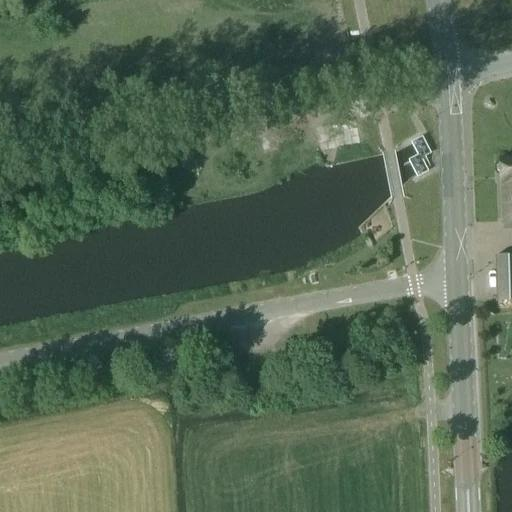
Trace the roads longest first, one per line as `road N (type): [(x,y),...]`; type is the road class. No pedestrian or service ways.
road 1 (unclassified): [(0,361),(454,278)]
road 2 (primary): [(467,511),(454,278)]
road 3 (primary): [(454,278),(447,70)]
